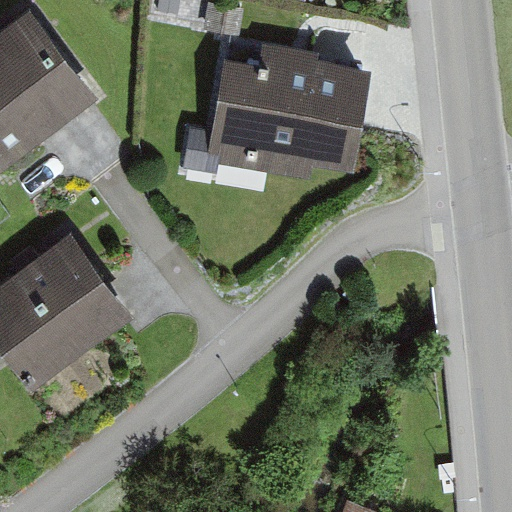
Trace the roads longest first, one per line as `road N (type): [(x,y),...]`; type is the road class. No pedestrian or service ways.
road 1 (residential): [(33,511),(359,240),(479,195)]
road 2 (tertiary): [(479,195),(511,511)]
road 3 (tertiary): [(460,0),(479,195)]
